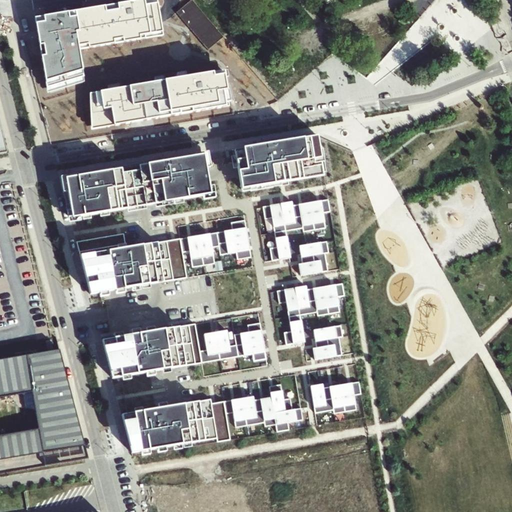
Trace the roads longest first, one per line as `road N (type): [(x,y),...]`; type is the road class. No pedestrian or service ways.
road 1 (residential): [(511,64),(427,97),(25,165)]
road 2 (unclassified): [(25,165),(115,511)]
